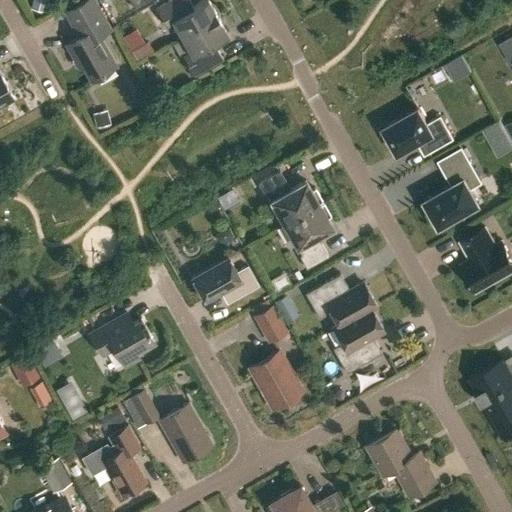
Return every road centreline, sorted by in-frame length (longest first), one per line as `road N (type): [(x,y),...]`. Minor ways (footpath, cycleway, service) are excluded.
road 1 (residential): [(449,335),(261,0)]
road 2 (residential): [(261,464),(157,273)]
road 3 (residential): [(425,378),(261,464)]
road 4 (residential): [(503,511),(425,378)]
